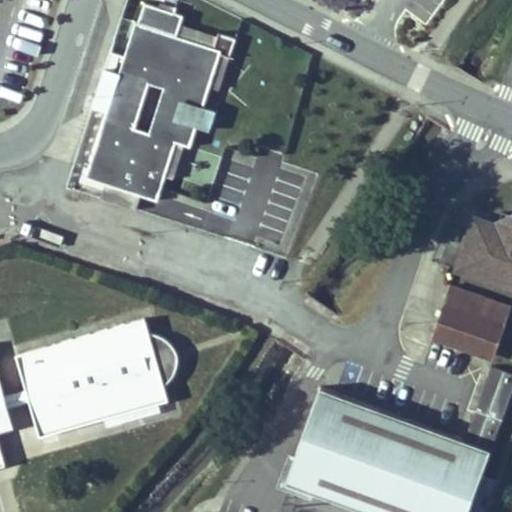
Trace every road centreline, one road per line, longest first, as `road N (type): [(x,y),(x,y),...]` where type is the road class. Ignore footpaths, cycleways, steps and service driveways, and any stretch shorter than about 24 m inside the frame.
road 1 (residential): [(14,209),(228,283),(321,337),(355,344),(375,335),(432,195),(487,136),(496,113)]
road 2 (residential): [(263,0),(496,113)]
road 3 (residential): [(0,152),(33,138),(86,0)]
